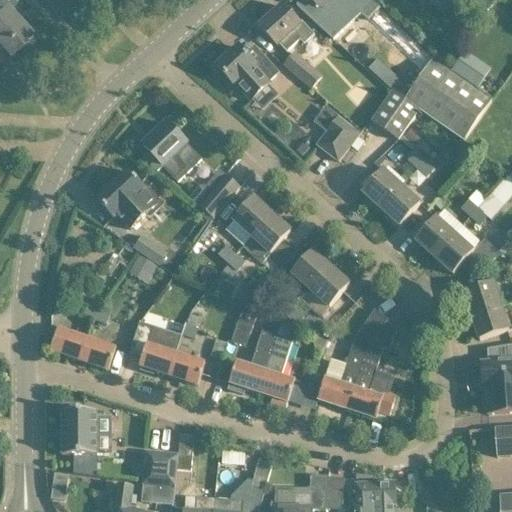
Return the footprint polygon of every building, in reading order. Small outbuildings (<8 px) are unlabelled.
[(302,0),(297,6),(307,16),(330,38),(333,42),(362,15),(425,73),(434,61),(435,59),(379,8),(370,0),(302,0)] [(470,0),(485,15),(501,0),(470,0)] [(0,46),(12,59),(34,38),(20,24),(9,12),(0,2),(0,46)] [(261,29),(275,43),(278,47),(279,46),(286,53),(300,40),(304,45),(315,35),(303,23),(301,26),(284,8),(273,18),(270,15),(261,24),(264,26),(261,29)] [(219,67),(217,69),(233,86),(234,85),(251,103),(269,86),(268,85),(278,75),(262,58),(254,66),(238,49),(230,57),(227,54),(217,64),(219,67)] [(465,53),(452,72),(475,88),(488,69),(465,53)] [(284,66),(312,91),(323,79),(294,54),(284,66)] [(377,61),(369,71),(379,80),(388,71),(377,61)] [(425,73),(405,102),(421,112),(420,113),(463,143),(492,101),(450,72),(434,61),(425,73)] [(392,93),(371,124),(398,143),(419,112),(420,113),(421,112),(405,102),(392,93)] [(328,134),(317,148),(339,164),(360,137),(337,120),(327,133),(328,134)] [(149,154),(143,160),(159,177),(165,171),(178,184),(188,174),(202,161),(167,125),(143,148),(149,154)] [(412,133),(406,140),(416,149),(423,141),(412,133)] [(462,143),(456,151),(457,161),(465,167),(476,153),(462,143)] [(303,144),(296,152),(302,158),(310,150),(303,144)] [(409,154),(395,144),(386,158),(400,167),(409,154)] [(418,170),(427,178),(434,171),(415,154),(403,168),(412,177),(418,170)] [(382,173),(362,195),(380,211),(400,189),(405,183),(388,169),(383,174),(382,173)] [(107,193),(97,202),(114,220),(117,217),(131,231),(149,214),(152,217),(163,206),(146,188),(144,190),(128,173),(117,183),(114,180),(104,190),(107,193)] [(241,189),(226,176),(199,207),(213,220),(241,189)] [(469,202),(461,211),(470,219),(480,228),(488,219),(491,222),(511,199),(511,183),(507,179),(486,202),(476,193),(469,202)] [(400,189),(380,211),(400,228),(413,213),(420,206),(400,189)] [(441,197),(432,206),(440,214),(449,205),(441,197)] [(240,214),(232,223),(250,240),(271,216),(253,200),(240,214)] [(250,240),(243,249),(273,275),(295,251),(284,242),(291,234),(271,216),(250,240)] [(416,241),(435,257),(452,237),(433,221),(416,241)] [(452,237),(435,257),(454,274),(471,253),(452,237)] [(145,239),(136,251),(175,278),(185,262),(170,252),(167,255),(145,239)] [(511,239),(500,253),(502,255),(507,260),(511,255),(511,239)] [(219,256),(229,265),(237,257),(227,248),(219,256)] [(273,275),(269,279),(280,289),(291,276),(305,288),(326,265),(312,253),(305,260),(295,251),(273,275)] [(113,253),(102,269),(111,275),(121,259),(113,253)] [(139,257),(129,275),(148,285),(158,267),(139,257)] [(245,265),(237,257),(229,265),(223,272),(232,279),(245,265)] [(326,265),(305,288),(310,293),(328,309),(329,310),(337,302),(344,295),(349,289),(350,287),(326,265)] [(177,280),(172,289),(187,297),(191,288),(177,280)] [(465,292),(473,316),(501,307),(493,283),(465,292)] [(262,296),(254,306),(263,314),(260,316),(271,321),(294,299),(287,293),(275,306),(272,304),(271,305),(262,296)] [(55,304),(54,317),(61,315),(69,300),(56,294),(55,304)] [(294,299),(271,321),(281,324),(287,318),(297,327),(304,318),(295,310),(300,305),(294,299)] [(82,318),(96,322),(100,311),(103,303),(94,300),(91,308),(86,307),(82,318)] [(509,331),(501,307),(473,316),(481,340),(509,331)] [(244,310),(231,343),(245,349),(258,315),(244,310)] [(100,311),(96,322),(106,326),(110,315),(100,311)] [(322,392),(318,403),(349,413),(371,345),(386,323),(387,322),(375,313),(355,340),(347,366),(341,384),(326,379),(324,384),(322,392)] [(187,326),(183,337),(194,340),(201,319),(190,316),(187,326)] [(371,345),(349,413),(376,422),(378,414),(390,418),(396,399),(389,397),(395,380),(376,373),(378,365),(383,350),(390,353),(397,331),(388,325),(386,323),(371,345)] [(138,337),(131,356),(144,360),(141,370),(170,379),(178,355),(182,341),(169,337),(153,332),(153,330),(141,326),(138,337)] [(52,354),(80,364),(88,340),(60,331),(52,354)] [(237,363),(228,391),(243,396),(245,391),(248,392),(260,396),(278,339),(264,335),(252,368),(240,364),(237,363)] [(294,345),(278,339),(260,396),(273,400),(272,405),(286,410),(288,405),(296,382),(282,378),(294,345)] [(88,340),(80,364),(108,373),(116,350),(88,340)] [(227,345),(216,341),(210,357),(222,361),(227,345)] [(511,346),(487,351),(488,364),(482,364),(484,391),(488,391),(488,396),(483,399),(484,408),(489,411),(489,415),(511,414),(511,346)] [(178,355),(170,379),(198,389),(204,370),(206,365),(178,355)] [(70,413),(62,413),(62,457),(74,456),(75,476),(97,479),(97,456),(97,437),(112,437),(112,418),(97,418),(97,412),(84,412),(84,409),(70,409),(70,413)] [(511,428),(495,430),(497,459),(511,458),(511,428)] [(193,445),(180,444),(178,472),(191,473),(193,445)] [(145,453),(142,487),(159,489),(174,491),(178,456),(145,453)] [(254,491),(264,494),(273,468),(262,464),(256,482),(254,491)] [(55,475),(54,487),(66,489),(67,477),(55,475)] [(275,494),(275,511),(280,511),(279,511),(312,511),(312,509),(327,509),(330,481),(330,476),(312,476),(311,490),(311,494),(275,494)] [(213,511),(258,511),(264,494),(254,491),(256,482),(248,480),(230,498),(230,503),(215,502),(213,511)] [(332,511),(342,511),(343,502),(346,483),(330,481),(327,509),(326,511),(332,511)] [(354,511),(374,511),(374,486),(373,484),(356,485),(357,505),(354,505),(354,511)] [(396,485),(374,486),(374,511),(392,511),(392,506),(396,506),(396,485)] [(131,511),(135,489),(120,487),(116,511),(131,511)] [(511,511),(511,499),(500,500),(500,511),(511,511)] [(213,511),(215,502),(186,500),(184,511),(213,511)]
